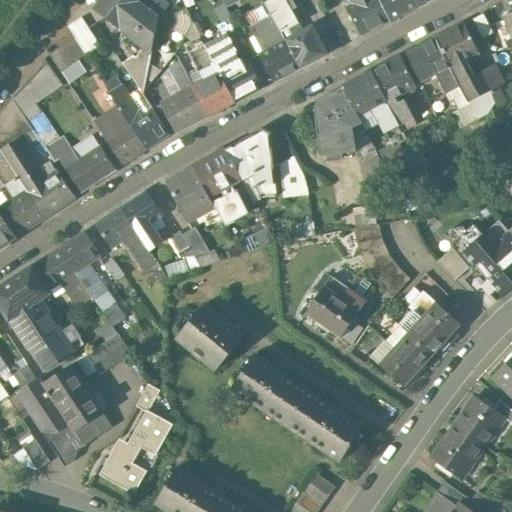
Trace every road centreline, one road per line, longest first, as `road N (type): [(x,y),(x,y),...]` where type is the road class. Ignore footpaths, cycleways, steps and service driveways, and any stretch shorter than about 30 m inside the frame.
road 1 (residential): [(0,268),(465,0)]
road 2 (residential): [(511,317),(448,385),(359,511)]
